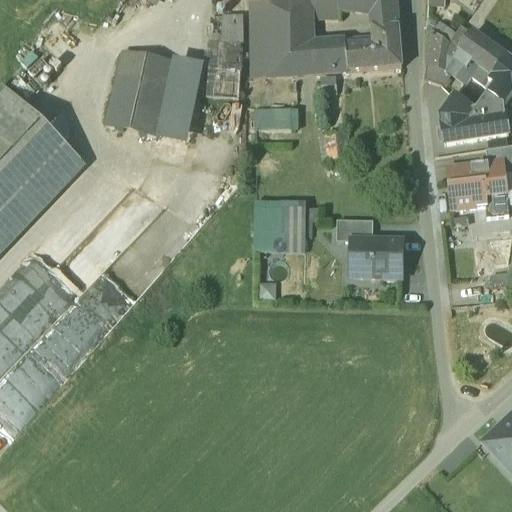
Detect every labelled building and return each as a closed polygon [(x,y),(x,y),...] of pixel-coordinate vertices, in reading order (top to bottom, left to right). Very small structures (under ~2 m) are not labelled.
[(268,0),(248,0),(249,53),(249,80),(250,80),(269,80),(269,79),(268,7),(268,0)] [(395,0),(337,0),(337,3),(337,13),(377,12),(396,12),(395,0)] [(308,6),(268,7),(269,79),(312,77),(312,44),(308,6)] [(377,12),(372,30),(372,49),(343,51),(347,74),(401,71),(396,12),(377,12)] [(241,20),(209,21),(208,47),(240,49),(241,20)] [(459,53),(431,34),(423,83),(442,89),(450,76),(464,86),(469,79),(477,69),(472,65),(466,72),(452,62),(459,53)] [(506,61),(472,35),(459,53),(452,62),(466,72),(472,65),(477,69),(469,79),(485,91),(490,86),(488,84),(492,79),(506,61)] [(337,42),(312,44),(312,77),(347,74),(343,51),(337,51),(337,42)] [(240,49),(208,47),(206,72),(239,74),(240,49)] [(171,66),(122,57),(105,130),(156,141),(171,66)] [(511,65),(506,61),(492,79),(488,84),(490,86),(494,88),(474,115),(454,101),(440,120),(444,148),(508,139),(503,110),(511,98),(511,65)] [(171,66),(156,141),(186,147),(202,73),(171,66)] [(206,72),(207,104),(238,102),(239,74),(206,72)] [(320,78),(321,89),(337,89),(336,77),(320,78)] [(2,92),(0,94),(0,243),(76,163),(2,92)] [(290,113),(256,112),(256,133),(291,134),(290,113)] [(345,136),(325,138),(328,164),(348,162),(345,136)] [(511,149),(485,154),(486,168),(502,166),(504,178),(511,177),(511,149)] [(486,168),(446,172),(451,214),(485,210),(486,222),(508,220),(511,190),(511,177),(504,178),(502,166),(486,168)] [(281,210),(254,209),(253,254),(280,255),(281,210)] [(305,211),(281,210),(280,255),(304,255),(305,211)] [(319,226),(319,211),(307,211),(307,225),(319,226)] [(372,225),(336,224),(335,245),(351,246),(351,244),(372,245),(372,225)] [(372,245),(351,244),(351,246),(350,281),(400,282),(401,245),(372,245)] [(511,418),(483,445),(511,476),(511,418)]
